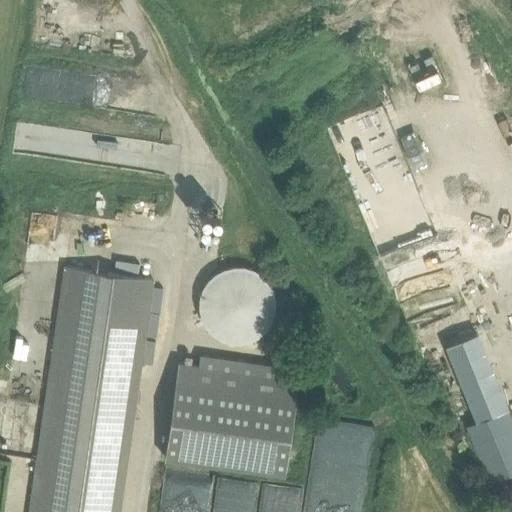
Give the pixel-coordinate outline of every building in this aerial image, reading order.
[(421,85),(443,76),(435,57),(413,66),(421,85)] [(416,130),(403,135),(417,167),(430,162),(416,130)] [(163,168),(164,140),(108,138),(107,166),(163,168)] [(119,511),(154,278),(67,265),(30,511),(119,511)] [(256,270),(248,266),(239,265),(230,265),(221,268),(214,272),(209,277),(204,283),(201,289),(199,297),(199,306),(200,315),(204,323),(210,330),(217,335),(224,339),(231,341),(238,341),(246,340),(254,337),(261,333),(267,326),(272,318),(275,310),(275,301),(274,294),(272,287),(268,281),(263,275),(256,270)] [(479,331),(447,344),(476,418),(507,405),(508,404),(479,331)] [(286,475),(300,380),(179,362),(165,457),(286,475)] [(465,423),(488,479),(502,473),(511,468),(511,416),(507,405),(476,418),(465,423)] [(315,481),(371,483),(372,421),(316,420),(315,481)] [(508,487),(511,485),(511,468),(502,473),(508,487)] [(204,511),(212,483),(171,473),(160,511),(204,511)] [(299,511),(302,487),(224,479),(222,495),(261,500),(259,511),(299,511)]
